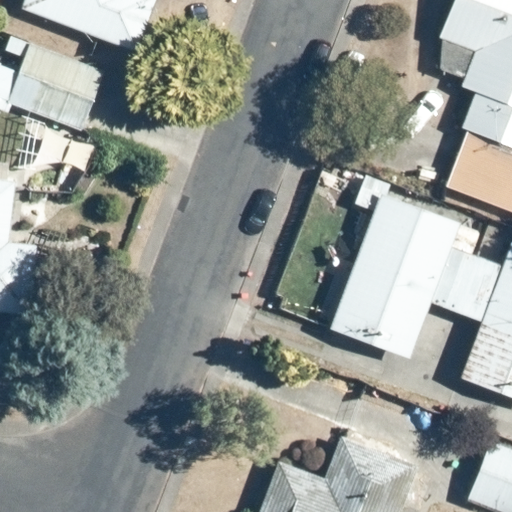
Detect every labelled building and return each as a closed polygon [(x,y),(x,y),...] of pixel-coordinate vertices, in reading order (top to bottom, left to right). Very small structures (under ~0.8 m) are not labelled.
[(511,0),(442,0),(420,60),(451,72),(446,85),(470,94),(435,188),(511,216),(511,0)] [(101,70),(27,40),(15,69),(0,62),(0,97),(78,128),(101,70)] [(0,129),(0,249),(42,253),(52,134),(0,129)] [(454,231),(459,217),(378,188),(327,335),(404,362),(424,304),(471,321),(451,378),(511,400),(511,235),(503,232),(498,246),(454,231)] [(511,511),(511,444),(485,434),(461,497),(501,511),(511,511)] [(396,511),(409,477),(336,450),(326,479),(276,461),(257,511),(396,511)]
